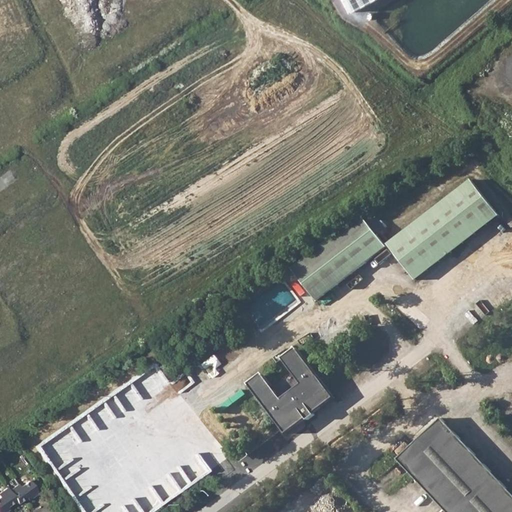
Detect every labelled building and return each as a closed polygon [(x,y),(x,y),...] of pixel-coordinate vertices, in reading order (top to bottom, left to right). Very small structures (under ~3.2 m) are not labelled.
[(348,0),(355,12),(377,0),(348,0)] [(476,180),(389,242),(416,280),(503,218),(476,180)] [(293,271),(317,302),(387,248),(362,216),(293,271)] [(265,377),(251,388),(287,436),(308,420),(309,422),(316,417),(315,415),(335,400),(299,352),(285,362),(303,386),(283,401),(265,377)] [(511,511),(511,494),(443,419),(399,460),(445,511),(443,511),(511,511)] [(0,511),(6,511),(9,510),(7,508),(16,502),(17,504),(26,498),(28,501),(38,494),(29,481),(20,488),(18,485),(9,491),(7,489),(0,493),(0,511)]
